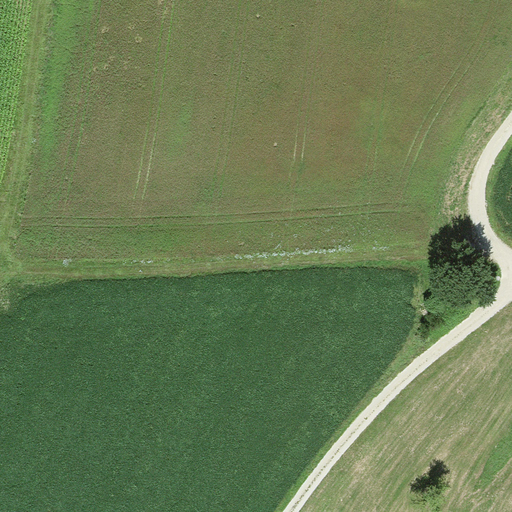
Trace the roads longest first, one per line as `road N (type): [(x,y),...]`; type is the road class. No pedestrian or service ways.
road 1 (track): [(296,511),(400,385),(511,289)]
road 2 (track): [(511,267),(491,244),(478,203),(485,163),(511,121)]
